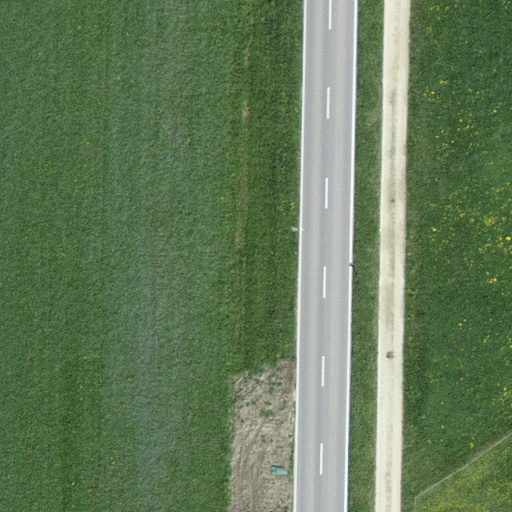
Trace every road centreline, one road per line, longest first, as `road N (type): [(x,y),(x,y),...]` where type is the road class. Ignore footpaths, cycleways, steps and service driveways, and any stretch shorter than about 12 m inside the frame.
road 1 (track): [(380,511),(393,0)]
road 2 (tertiary): [(334,0),(326,511)]
